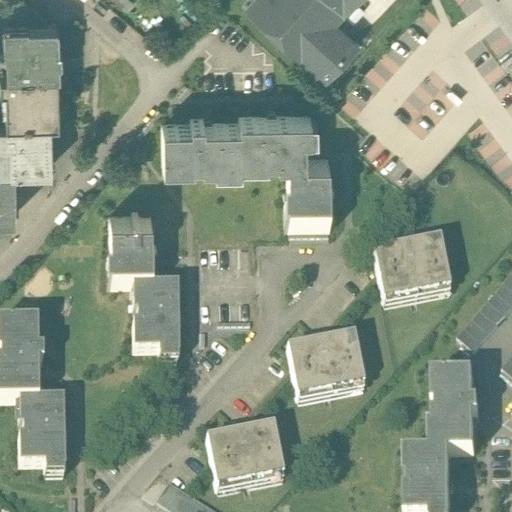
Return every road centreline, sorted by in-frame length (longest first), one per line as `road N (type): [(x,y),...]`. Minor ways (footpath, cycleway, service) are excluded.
road 1 (residential): [(0,277),(164,78)]
road 2 (residential): [(118,511),(272,336)]
road 3 (residential): [(272,336),(330,271),(286,263),(275,267),(270,288)]
road 4 (residential): [(164,78),(71,0)]
